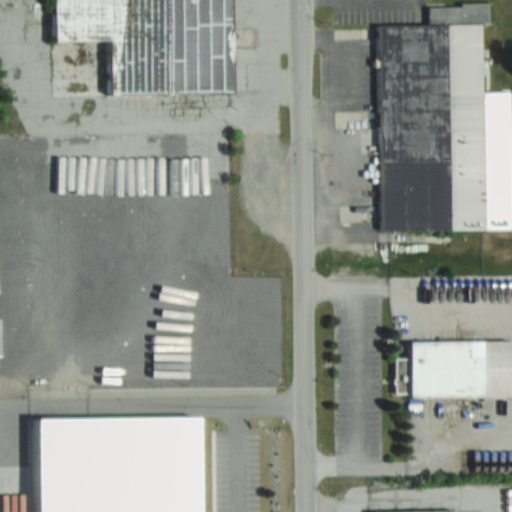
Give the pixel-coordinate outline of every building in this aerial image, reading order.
[(103,39),(48,40),(47,0),(225,0),(227,91),(104,94),(103,39)] [(478,227),(376,228),(374,24),(475,23),(478,227)] [(235,217),(235,252),(248,252),(248,217),(235,217)] [(405,391),(391,391),(391,358),(405,357),(405,341),(507,340),(507,395),(405,396),(405,391)] [(25,511),(25,418),(198,416),(199,511),(25,511)]
